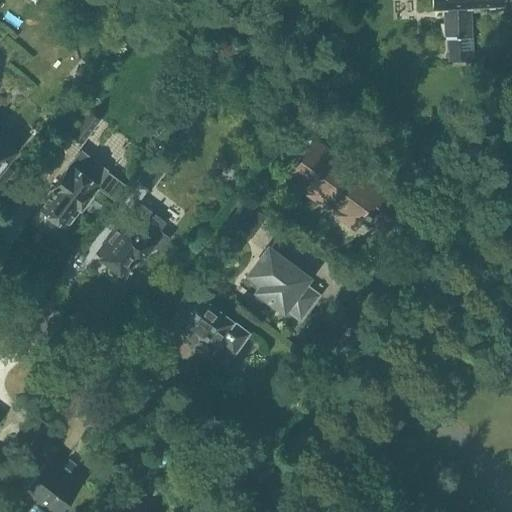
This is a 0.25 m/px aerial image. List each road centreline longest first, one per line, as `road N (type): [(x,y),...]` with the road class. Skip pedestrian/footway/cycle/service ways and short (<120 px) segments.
road 1 (residential): [(273,501),(379,376),(511,243)]
road 2 (residential): [(273,501),(0,304)]
